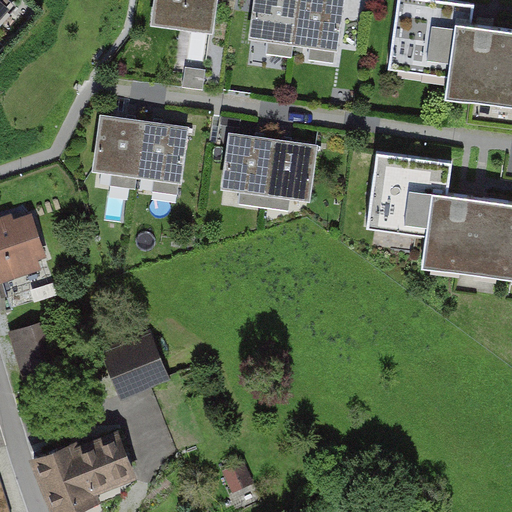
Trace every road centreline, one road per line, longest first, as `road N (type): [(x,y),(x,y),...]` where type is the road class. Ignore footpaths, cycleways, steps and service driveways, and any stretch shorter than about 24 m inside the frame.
road 1 (track): [(0,172),(56,153),(87,84),(511,144)]
road 2 (residential): [(0,382),(42,511)]
